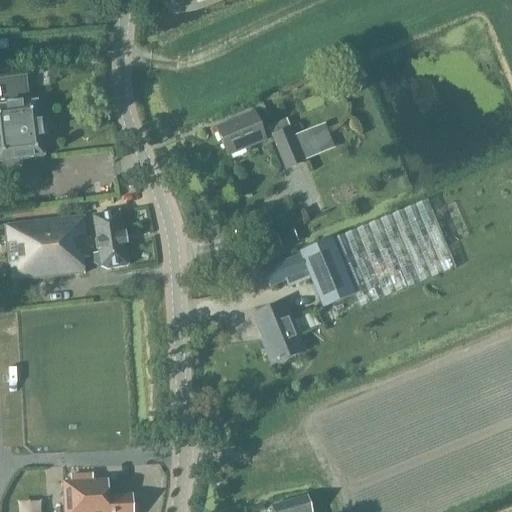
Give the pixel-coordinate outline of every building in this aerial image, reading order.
[(0,42),(0,50),(9,50),(8,41),(0,42)] [(31,105),(28,79),(0,82),(0,134),(3,164),(49,159),(46,137),(43,137),(42,125),(45,125),(43,103),(31,105)] [(217,130),(226,154),(265,139),(255,115),(217,130)] [(270,131),(285,170),(304,163),(294,139),(288,123),(270,131)] [(294,139),(304,163),(334,151),(325,127),(294,139)] [(427,200),(332,241),(355,297),(360,309),(456,268),(427,200)] [(93,216),(102,266),(107,269),(128,265),(124,245),(126,245),(124,233),(122,233),(119,212),(93,216)] [(4,226),(11,282),(84,274),(82,258),(90,257),(85,217),(4,226)] [(301,256),(263,271),(270,288),(285,282),(289,289),(310,280),(323,310),(355,297),(332,241),(300,254),(301,256)] [(261,342),(271,366),(305,352),(285,304),(258,315),(264,331),(265,330),(269,338),(261,342)] [(62,511),(130,511),(130,499),(106,500),(105,484),(91,485),(91,479),(69,480),(69,486),(61,486),(62,511)] [(272,507),(273,511),(310,511),(307,498),(272,507)]
